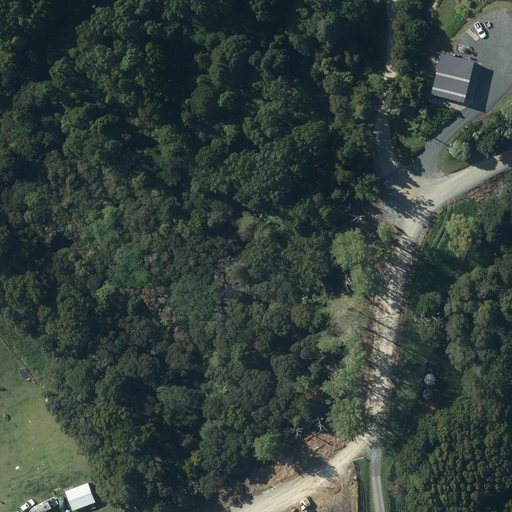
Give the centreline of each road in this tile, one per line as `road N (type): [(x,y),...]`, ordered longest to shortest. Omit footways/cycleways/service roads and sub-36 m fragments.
road 1 (unclassified): [(245,511),(339,465),(358,445),(383,374),(400,259),(420,210)]
road 2 (track): [(390,0),(382,148),(391,175),(420,210)]
